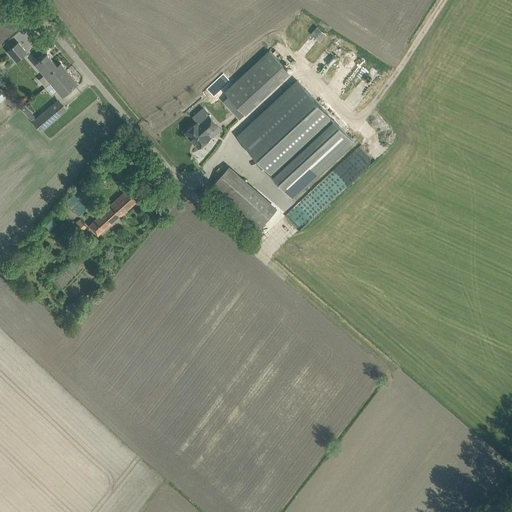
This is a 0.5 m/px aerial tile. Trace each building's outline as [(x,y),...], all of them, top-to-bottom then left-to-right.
[(311,34),(319,40),(325,33),(317,27),(311,34)] [(8,51),(16,61),(27,52),(19,42),(8,51)] [(245,113),(245,114),(290,72),(270,50),(225,92),(240,108),(245,113)] [(37,62),(53,82),(67,70),(61,63),(57,66),(47,54),(37,62)] [(53,82),(64,95),(78,83),(67,70),(53,82)] [(297,80),(238,136),(294,196),(354,140),(297,80)] [(58,99),(33,121),(41,131),(67,109),(58,99)] [(245,113),(240,108),(234,113),(239,118),(245,113)] [(185,132),(199,147),(211,137),(208,134),(218,125),(209,114),(199,123),(198,121),(185,132)] [(119,156),(107,167),(111,171),(123,160),(119,156)] [(131,168),(119,179),(123,184),(135,173),(131,168)] [(259,230),(276,210),(228,168),(211,188),(259,230)] [(79,215),(93,201),(79,187),(65,202),(79,215)] [(105,210),(106,211),(90,225),(98,234),(121,214),(121,215),(139,199),(129,188),(105,210)] [(140,202),(149,212),(157,205),(148,195),(140,202)] [(57,240),(63,247),(87,226),(80,218),(57,240)]
